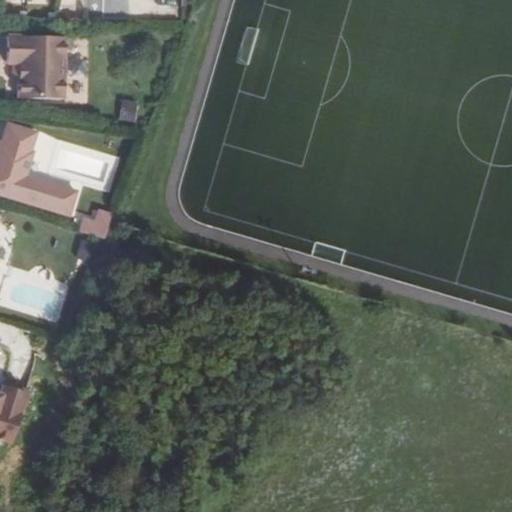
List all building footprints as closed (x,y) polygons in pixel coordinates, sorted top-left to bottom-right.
[(11,66),(18,66),(17,82),(17,101),(62,101),(63,39),(5,38),(4,66),(11,66)] [(122,101),(120,120),(133,121),(135,102),(122,101)] [(0,197),(15,202),(30,155),(27,154),(33,135),(5,126),(0,140),(0,197)] [(91,207),(83,232),(104,239),(112,213),(91,207)] [(0,441),(7,444),(26,389),(4,382),(0,393),(0,441)]
